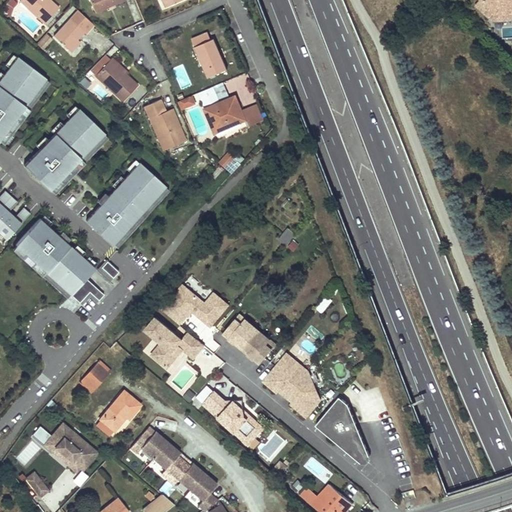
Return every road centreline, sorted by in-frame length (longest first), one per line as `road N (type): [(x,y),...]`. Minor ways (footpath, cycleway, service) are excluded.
road 1 (trunk): [(277,0),(480,511)]
road 2 (trunk): [(496,452),(317,0)]
road 3 (residential): [(386,511),(374,491),(222,366)]
road 4 (unknown): [(257,511),(223,461),(157,403)]
road 5 (residential): [(221,0),(139,39),(156,75)]
